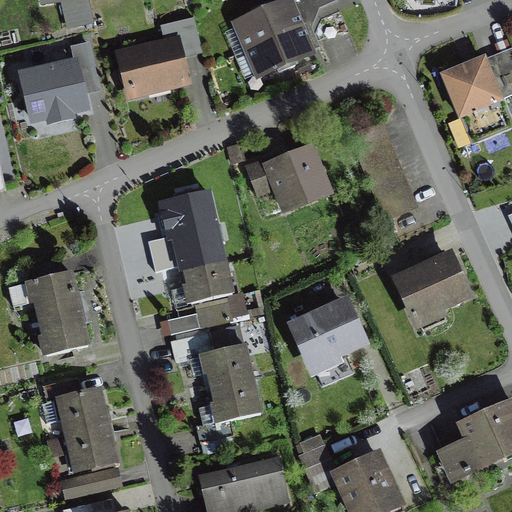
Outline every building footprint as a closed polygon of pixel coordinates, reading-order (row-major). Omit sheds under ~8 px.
[(41,0),(45,14),(69,12),(92,6),(90,0),(41,0)] [(333,0),(298,0),(304,13),(334,0),(333,0)] [(246,49),(297,28),(287,4),(236,25),(246,49)] [(98,32),(92,6),(69,12),(76,38),(98,32)] [(297,28),(246,49),(258,77),(309,56),(297,28)] [(188,45),(121,61),(132,106),(199,90),(188,45)] [(511,58),(509,51),(446,77),(473,142),(511,126),(501,99),(511,94),(511,58)] [(97,120),(84,65),(25,80),(38,135),(97,120)] [(380,129),(352,141),(362,165),(390,154),(380,129)] [(308,147),(249,170),(257,190),(274,183),(284,208),(326,191),(308,147)] [(390,154),(362,165),(368,179),(396,167),(390,154)] [(396,167),(368,179),(374,193),(402,181),(396,167)] [(402,181),(374,193),(385,219),(413,207),(402,181)] [(209,208),(140,225),(145,244),(175,236),(184,271),(222,261),(209,208)] [(449,259),(399,281),(418,323),(440,314),(437,306),(465,294),(449,259)] [(34,283),(16,287),(21,307),(38,303),(42,318),(77,310),(66,261),(31,269),(34,283)] [(222,261),(184,271),(192,303),(231,293),(222,261)] [(343,301),(291,324),(313,374),(339,362),(336,355),(362,344),(343,301)] [(232,304),(168,318),(171,333),(236,319),(232,304)] [(77,310),(42,318),(50,352),(85,344),(77,310)] [(210,334),(175,342),(179,361),(206,355),(213,389),(252,380),(245,344),(214,351),(210,334)] [(252,380),(213,389),(221,422),(199,427),(203,444),(234,437),(230,420),(260,414),(252,380)] [(75,381),(43,388),(51,423),(64,420),(68,435),(107,427),(99,389),(78,394),(75,381)] [(472,440),(440,453),(450,476),(511,450),(511,402),(464,422),(472,440)] [(107,427),(68,435),(75,470),(115,462),(107,427)] [(296,445),(301,456),(317,493),(340,483),(352,511),(401,511),(402,511),(377,455),(334,474),(317,436),(296,445)] [(278,460),(203,477),(210,511),(232,511),(287,500),(278,460)] [(117,471),(61,483),(65,498),(120,486),(117,471)] [(111,511),(109,501),(64,511),(111,511)]
